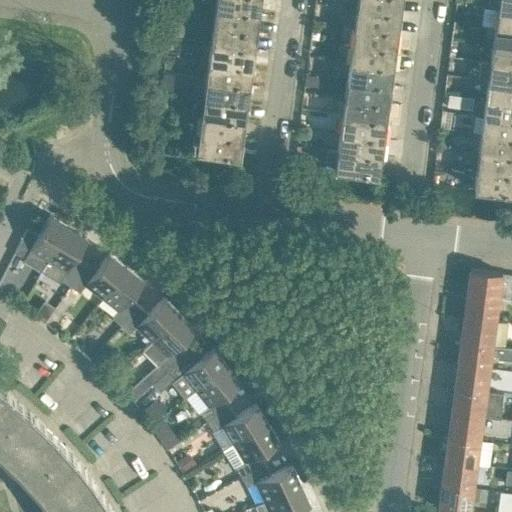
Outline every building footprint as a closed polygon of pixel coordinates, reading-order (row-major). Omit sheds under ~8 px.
[(259,11),(260,0),(216,0),(216,5),(259,11)] [(400,12),(401,0),(358,0),(358,6),(400,12)] [(511,0),(487,0),(487,5),(498,7),(511,8),(511,0)] [(257,29),(259,11),(216,5),(214,24),(257,29)] [(398,30),(400,12),(358,6),(355,24),(398,30)] [(511,26),(511,8),(498,7),(496,25),(511,26)] [(172,24),(170,36),(181,37),(183,25),(172,24)] [(254,47),(257,29),(214,24),(211,42),(254,47)] [(396,48),(398,30),(355,24),(353,42),(396,48)] [(511,45),(511,26),(496,25),(494,43),(511,45)] [(252,65),(254,47),(211,42),(209,60),(252,65)] [(393,66),(396,48),(353,42),(351,60),(393,66)] [(511,63),(511,45),(494,43),(491,61),(511,63)] [(511,63),(491,61),(480,59),(478,78),(489,79),(511,81),(511,63)] [(249,83),(252,65),(209,60),(207,78),(249,83)] [(391,84),(393,66),(351,60),(348,78),(391,84)] [(247,101),(249,83),(207,78),(204,96),(247,101)] [(388,102),(391,84),(348,78),(346,96),(388,102)] [(511,100),(511,81),(489,79),(486,97),(511,100)] [(245,120),(247,101),(204,96),(202,114),(245,120)] [(386,120),(388,102),(346,96),(343,114),(386,120)] [(511,118),(511,100),(486,97),(484,115),(511,118)] [(242,138),(245,120),(202,114),(199,132),(242,138)] [(383,138),(386,120),(343,114),(341,132),(383,138)] [(511,136),(511,118),(484,115),(482,133),(511,136)] [(240,154),(242,138),(199,132),(197,149),(196,149),(196,150),(241,156),(241,155),(240,154)] [(381,156),(383,138),(341,132),(338,150),(381,156)] [(511,155),(511,136),(482,133),(479,151),(511,155)] [(327,149),(326,162),(337,164),(336,167),(335,167),(335,168),(345,170),(352,171),(379,174),(380,173),(379,173),(381,156),(338,150),(327,149)] [(511,173),(511,155),(479,151),(477,169),(511,173)] [(511,173),(477,169),(475,186),(473,185),(473,187),(479,187),(500,190),(511,191),(511,173)] [(500,197),(500,190),(479,187),(478,194),(500,197)] [(27,227),(14,251),(26,256),(24,259),(42,269),(48,259),(47,259),(69,224),(50,213),(38,233),(27,227)] [(70,284),(85,262),(75,255),(87,235),(69,224),(47,259),(48,259),(42,269),(60,280),(61,278),(70,284)] [(102,296),(127,264),(110,251),(95,270),(85,262),(70,284),(80,291),(86,283),(102,296)] [(143,277),(127,264),(102,296),(118,309),(112,316),(121,323),(138,304),(129,295),(143,277)] [(499,296),(502,271),(470,267),(466,291),(499,296)] [(496,319),(499,296),(466,291),(463,315),(496,319)] [(151,339),(180,310),(165,295),(148,313),(138,304),(121,323),(130,331),(136,325),(151,339)] [(179,342),(185,336),(195,325),(180,310),(151,339),(143,348),(158,362),(160,360),(167,369),(187,351),(179,342)] [(493,343),(496,319),(463,315),(460,339),(493,343)] [(460,339),(457,363),(489,367),(491,353),(497,354),(496,357),(511,359),(511,345),(493,343),(460,339)] [(195,361),(187,351),(167,369),(175,378),(171,382),(184,397),(195,388),(227,363),(214,346),(195,361)] [(240,379),(227,363),(195,388),(208,404),(201,410),(207,419),(229,404),(222,394),(240,379)] [(486,391),(486,390),(489,367),(457,363),(454,386),(486,391)] [(33,413),(7,391),(0,386),(0,452),(4,455),(31,486),(41,494),(53,511),(115,511),(114,509),(88,471),(55,434),(33,413)] [(500,417),(504,393),(504,392),(486,390),(486,391),(454,386),(450,410),(484,415),(500,417)] [(233,442),(267,420),(256,402),(236,415),(229,404),(207,419),(214,429),(222,424),(233,442)] [(480,438),(484,415),(450,410),(447,434),(480,438)] [(279,439),(267,420),(233,442),(223,448),(234,465),(236,464),(241,474),(264,462),(258,451),(279,439)] [(492,440),(480,438),(447,434),(444,458),(477,462),(489,464),(492,440)] [(188,451),(177,458),(185,469),(195,462),(188,451)] [(474,486),(477,462),(444,458),(441,482),(474,486)] [(264,499),(301,482),(292,463),(271,472),(264,462),(241,474),(247,485),(255,481),(264,499)] [(264,499),(256,503),(259,511),(287,511),(288,511),(310,502),(301,482),(264,499)] [(471,510),(474,486),(441,482),(437,506),(444,507),(457,509),(469,510),(471,510)]
